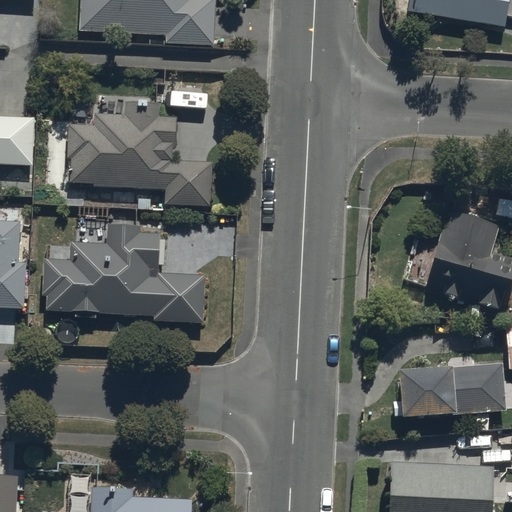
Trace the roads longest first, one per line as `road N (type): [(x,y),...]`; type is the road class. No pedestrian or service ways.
road 1 (tertiary): [(310,96),(294,403)]
road 2 (residential): [(294,403),(0,387)]
road 3 (residential): [(310,96),(511,107)]
